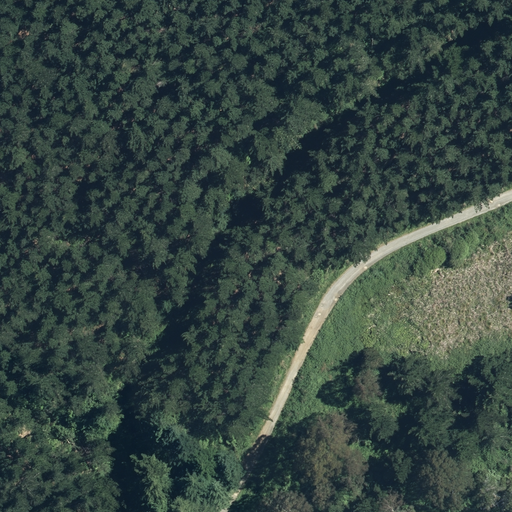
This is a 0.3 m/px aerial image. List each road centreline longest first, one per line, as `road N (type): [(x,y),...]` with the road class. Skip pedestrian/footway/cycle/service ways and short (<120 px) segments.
road 1 (track): [(114,511),(125,456),(202,271),(249,200),(316,141),(511,7)]
road 2 (unclassified): [(221,511),(337,282),(382,247),(511,195)]
